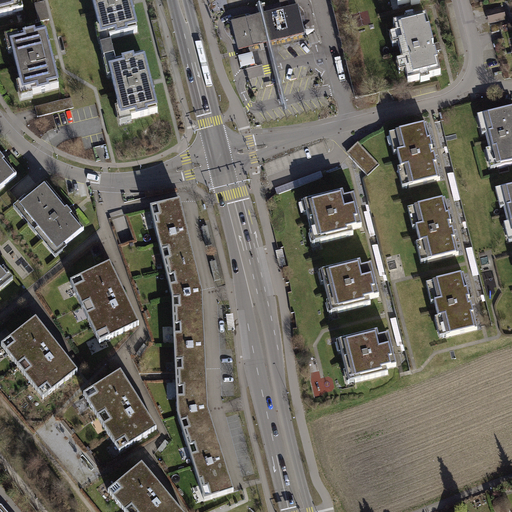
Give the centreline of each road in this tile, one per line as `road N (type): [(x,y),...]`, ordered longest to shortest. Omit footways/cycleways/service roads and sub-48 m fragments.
road 1 (primary): [(220,158),(298,511)]
road 2 (residential): [(220,158),(449,99),(473,75)]
road 3 (residential): [(220,158),(136,180),(92,178),(25,149),(0,120)]
road 4 (primary): [(180,0),(220,158)]
